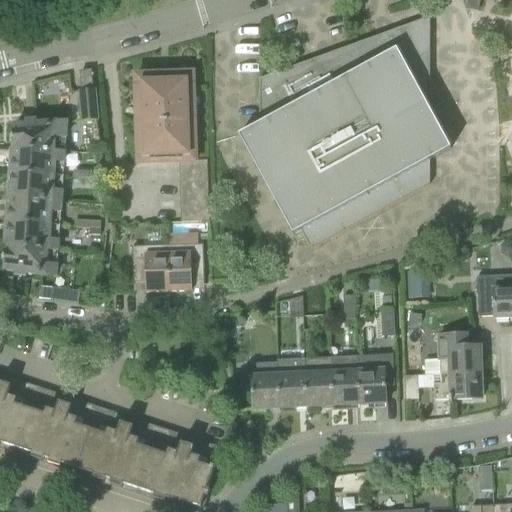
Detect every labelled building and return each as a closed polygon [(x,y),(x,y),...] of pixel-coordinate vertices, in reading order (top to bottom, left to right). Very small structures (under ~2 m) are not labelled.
[(462,0),(466,10),(477,12),(478,6),(479,0),(462,0)] [(385,35),(378,37),(343,50),(340,51),(316,60),(309,63),(299,66),(296,67),(286,71),(281,73),(259,81),(259,101),(259,103),(259,117),(259,126),(252,130),(238,137),(245,149),(292,236),(296,234),(301,232),(311,251),(369,219),(417,193),(429,186),(429,162),(450,150),(446,143),(429,112),(429,97),(429,90),(429,81),(429,80),(429,27),(429,25),(429,19),(385,35)] [(193,83),(192,83),(170,84),(170,75),(158,76),(158,84),(135,85),(137,129),(138,165),(178,164),(180,224),(208,223),(207,162),(195,163),(193,83)] [(95,90),(79,92),(82,123),(98,121),(95,90)] [(13,150),(64,153),(66,124),(37,126),(37,123),(25,124),(25,127),(13,128),(12,133),(10,136),(10,142),(11,150),(13,150)] [(11,175),(62,179),(64,153),(13,150),(11,175)] [(9,200),(60,204),(62,179),(11,175),(9,200)] [(7,225),(58,228),(60,204),(9,200),(7,225)] [(57,253),(58,228),(7,225),(6,248),(6,249),(57,253)] [(198,246),(169,247),(168,247),(169,293),(192,293),(192,283),(204,282),(203,246),(198,246)] [(132,248),(133,285),(146,284),(146,294),(169,293),(168,247),(132,248)] [(55,277),(57,253),(6,249),(6,248),(4,248),(4,253),(2,256),(1,263),(3,266),(3,271),(15,272),(15,276),(26,277),(27,274),(56,278),(56,277),(55,277)] [(408,301),(422,300),(420,273),(407,274),(408,301)] [(494,321),(511,319),(511,276),(476,279),(478,319),(494,318),(494,321)] [(41,289),(40,300),(55,302),(56,291),(41,289)] [(354,306),(354,297),(343,297),(343,307),(354,306)] [(302,317),(303,299),(289,298),(289,317),(302,317)] [(394,313),(381,314),(382,338),(395,337),(394,313)] [(409,315),(408,328),(414,330),(420,325),(421,317),(409,315)] [(466,337),(439,338),(440,377),(480,375),(479,348),(466,349),(466,337)] [(386,405),(385,388),(394,388),(393,356),(357,358),(357,361),(358,361),(360,406),(361,406),(361,405),(373,405),(373,406),(375,406),(375,405),(385,404),(385,405),(386,405)] [(332,375),(334,408),(335,408),(335,407),(347,406),(347,407),(349,407),(349,406),(358,405),(358,406),(360,406),(358,361),(357,361),(330,362),(330,375),(332,375)] [(307,409),(305,376),(298,376),(297,363),(277,364),(278,377),(279,377),(281,410),(282,410),(282,409),(294,409),(296,409),(296,408),(305,408),(306,409),(307,409)] [(279,410),(281,410),(279,377),(278,377),(277,364),(266,365),(250,366),(251,378),(252,392),(253,411),(256,411),(268,410),(268,411),(270,411),(270,410),(279,409),(279,410)] [(0,444),(17,450),(37,388),(0,375),(0,444)] [(332,408),(334,408),(332,375),(330,375),(305,376),(307,409),(309,409),(308,408),(320,407),(320,408),(323,408),(323,407),(332,406),(332,408)] [(452,402),(481,400),(480,375),(440,377),(441,385),(433,385),(434,402),(435,402),(449,401),(449,405),(452,404),(452,402)] [(405,402),(419,401),(417,377),(404,378),(405,402)] [(239,392),(252,392),(251,378),(236,379),(239,392)] [(37,388),(17,450),(78,471),(98,409),(37,388)] [(98,409),(78,471),(139,491),(159,429),(98,409)] [(208,495),(209,495),(210,491),(207,490),(220,450),(159,429),(139,491),(170,501),(170,499),(201,509),(206,494),(208,495)] [(477,469),(477,478),(491,477),(490,468),(477,469)] [(299,511),(298,495),(285,496),(285,506),(268,507),(267,511),(299,511)]
